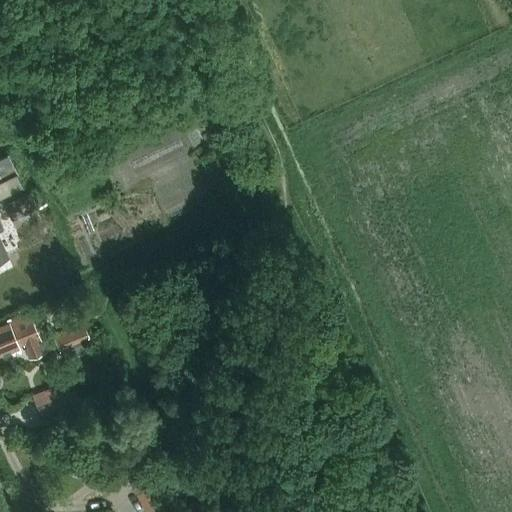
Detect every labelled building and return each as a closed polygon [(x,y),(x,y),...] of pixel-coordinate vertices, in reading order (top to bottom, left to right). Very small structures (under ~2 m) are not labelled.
[(9,157),(0,160),(0,175),(15,169),(9,157)] [(30,192),(5,204),(12,220),(37,209),(30,192)] [(0,258),(9,254),(0,234),(0,226),(2,226),(0,220),(0,258)] [(44,350),(41,344),(40,341),(42,340),(30,313),(9,322),(0,325),(0,355),(20,346),(23,345),(29,359),(45,353),(44,350)] [(90,340),(84,325),(55,337),(61,352),(90,340)] [(48,411),(62,406),(54,385),(40,391),(48,411)] [(63,408),(56,411),(62,426),(73,421),(67,407),(63,409),(63,408)] [(150,470),(134,478),(151,510),(166,503),(150,470)]
